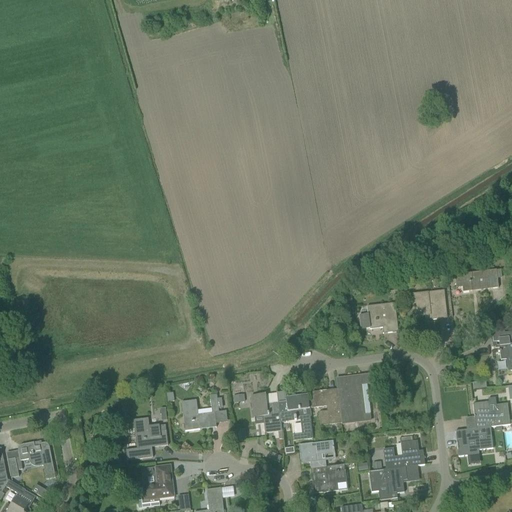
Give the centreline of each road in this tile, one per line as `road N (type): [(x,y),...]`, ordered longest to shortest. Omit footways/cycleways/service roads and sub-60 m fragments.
road 1 (residential): [(446,484),(426,366),(405,355),(310,366)]
road 2 (residential): [(55,511),(73,484),(59,419),(0,428)]
